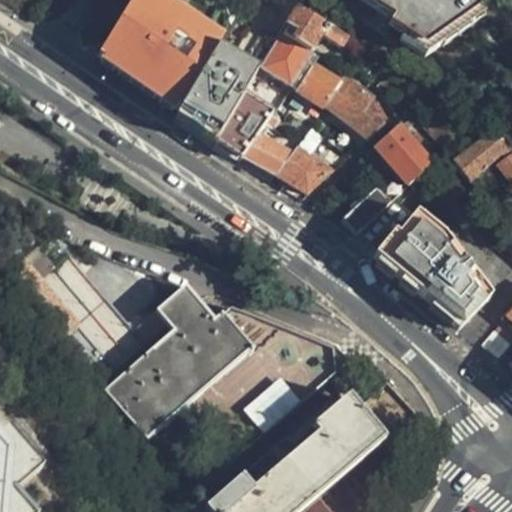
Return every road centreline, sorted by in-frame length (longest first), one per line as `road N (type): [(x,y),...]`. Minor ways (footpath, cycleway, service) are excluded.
road 1 (secondary): [(510,411),(296,236),(0,33)]
road 2 (secondary): [(0,61),(323,285),(429,381),(486,449)]
